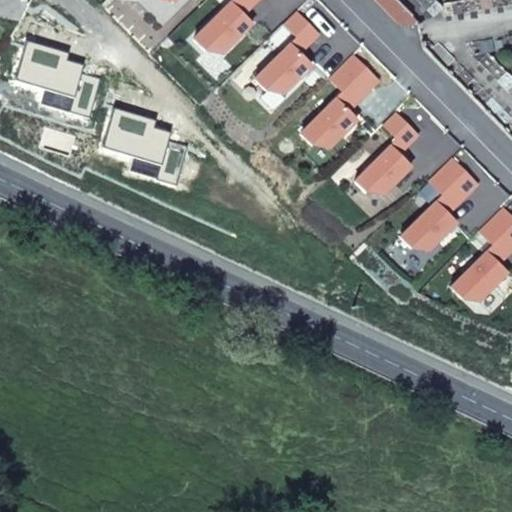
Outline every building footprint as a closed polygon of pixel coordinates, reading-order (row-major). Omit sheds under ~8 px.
[(242,16),(257,0),(233,0),(193,41),(206,54),(212,47),(221,57),(252,26),(242,16)] [(392,0),(374,0),(394,19),(407,23),(412,19),(392,0)] [(315,35),(293,13),(282,24),(295,38),(251,79),(263,91),(269,85),(279,95),(308,67),(296,54),(315,35)] [(376,81),(350,54),(326,77),(340,92),(296,133),(308,145),(314,138),(324,148),(354,120),(345,111),(376,81)] [(414,137),(391,114),(372,134),(386,148),(351,182),(362,194),(369,188),(378,197),(407,168),(395,156),(414,137)] [(436,200),(449,213),(480,184),(453,157),(428,180),(442,194),(436,200)] [(411,247),(429,251),(458,223),(449,213),(436,200),(399,235),(411,247)] [(486,249),(500,263),(511,251),(511,215),(503,206),(479,231),(491,244),(486,249)] [(500,263),(486,249),(450,286),(463,299),(479,300),(510,273),(500,263)]
